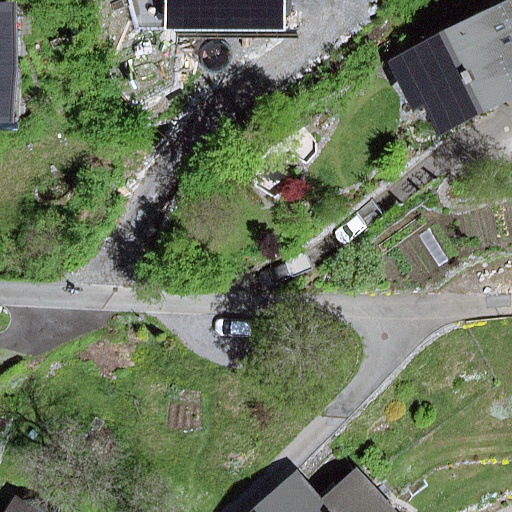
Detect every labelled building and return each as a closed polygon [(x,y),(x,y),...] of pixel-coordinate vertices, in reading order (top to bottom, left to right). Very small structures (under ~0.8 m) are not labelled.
[(0,106),(8,107),(8,59),(7,13),(0,13),(0,106)] [(439,95),(454,124),(511,95),(511,62),(510,58),(511,56),(511,14),(421,60),(439,95)] [(0,121),(23,121),(22,59),(8,59),(8,107),(0,106),(0,121)] [(425,102),(439,95),(421,60),(407,66),(425,102)] [(395,511),(359,475),(326,508),(296,478),(262,511),(395,511)] [(43,511),(26,501),(19,511),(43,511)]
